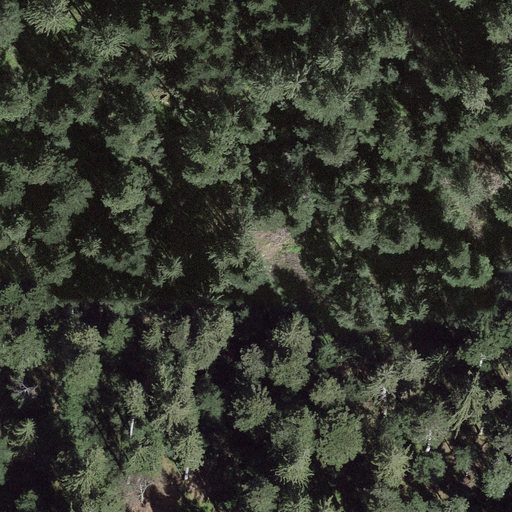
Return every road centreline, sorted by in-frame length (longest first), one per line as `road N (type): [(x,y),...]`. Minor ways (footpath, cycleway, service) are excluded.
road 1 (track): [(196,206),(291,286),(354,361),(455,511)]
road 2 (track): [(196,206),(73,95),(0,45)]
